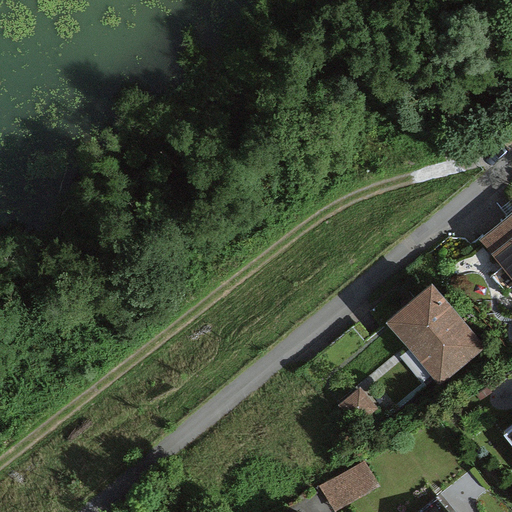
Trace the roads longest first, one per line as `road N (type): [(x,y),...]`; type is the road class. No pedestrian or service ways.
road 1 (track): [(507,156),(351,196),(0,461)]
road 2 (residential): [(88,511),(511,151)]
